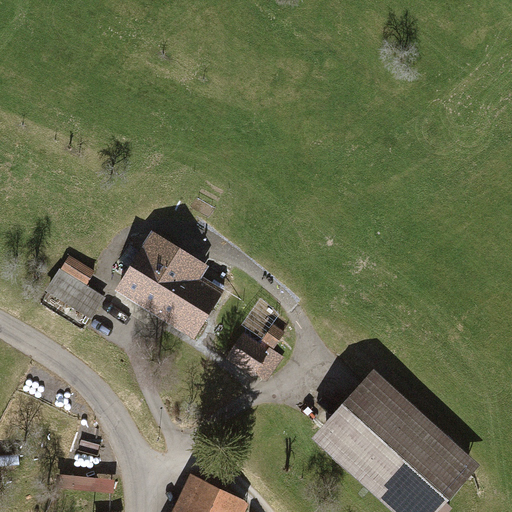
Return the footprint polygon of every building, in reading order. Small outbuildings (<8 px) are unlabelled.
[(210,272),(153,237),(143,255),(145,257),(123,293),(202,341),(228,298),(203,283),(210,272)] [(93,273),(70,259),(62,271),(86,285),(93,273)] [(245,326),(261,336),(272,318),(256,308),(245,326)] [(287,339),(274,329),(263,345),(276,354),(287,339)] [(242,342),(231,361),(267,382),(278,363),(242,342)] [(376,381),(320,445),(396,511),(443,511),(480,471),(376,381)] [(113,484),(59,479),(58,489),(112,494),(113,484)] [(194,483),(180,511),(245,511),(248,508),(194,483)]
